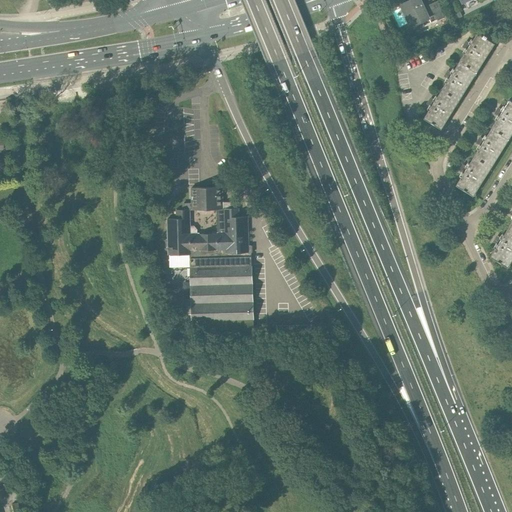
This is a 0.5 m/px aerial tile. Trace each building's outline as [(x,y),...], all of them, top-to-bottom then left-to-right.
[(420,0),(411,0),(402,4),(406,12),(405,12),(407,17),(408,17),(414,31),(424,27),(421,20),(428,17),(434,14),(430,5),(424,8),(420,0)] [(437,2),(430,5),(434,14),(437,21),(444,18),(437,2)] [(459,61),(476,72),(480,66),(480,67),(492,48),(491,48),(493,44),(494,44),(495,43),(478,32),(470,44),(466,41),(463,47),(467,49),(459,61)] [(473,76),(476,72),(459,61),(452,73),(448,70),(445,76),(449,79),(442,90),(458,100),(462,95),(474,77),(473,76)] [(458,100),(442,90),(435,100),(431,98),(427,104),(431,106),(424,118),(442,129),(442,128),(441,127),(444,123),(445,123),(457,105),(456,104),(458,100)] [(492,128),(508,139),(511,134),(511,133),(511,100),(510,99),(503,111),(499,109),(495,114),(499,117),(492,128)] [(505,144),(508,139),(492,128),(484,140),(481,138),(477,143),(481,146),(474,157),(490,167),(493,163),(494,163),(506,144),(505,144)] [(13,140),(4,141),(5,150),(14,149),(13,140)] [(490,167),(474,157),(467,168),(463,165),(460,171),(464,173),(456,185),(474,196),(474,195),(473,195),(476,190),(477,191),(488,172),(490,167)] [(247,216),(238,217),(238,208),(232,208),(231,203),(222,203),(222,187),(205,188),(192,188),(192,204),(183,204),(183,210),(177,210),(177,218),(168,219),(169,255),(190,254),(192,333),(193,333),(193,331),(244,330),(244,335),(254,335),(251,245),(248,245),(247,216)] [(511,230),(508,228),(502,239),(498,236),(494,242),(498,244),(491,256),(508,267),(509,266),(508,265),(510,261),(511,262),(511,260),(511,230)]
